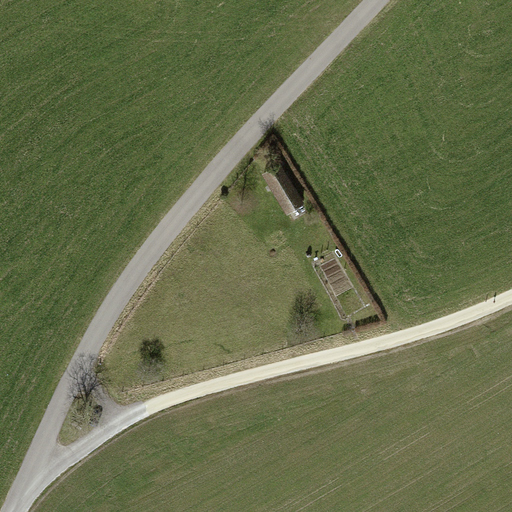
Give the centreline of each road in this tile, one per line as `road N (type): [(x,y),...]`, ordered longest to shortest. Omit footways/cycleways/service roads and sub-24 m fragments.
road 1 (unclassified): [(80,361),(176,218),(376,0)]
road 2 (unclassified): [(122,421),(193,391),(402,339),(511,289)]
road 3 (unclassified): [(28,486),(80,361)]
